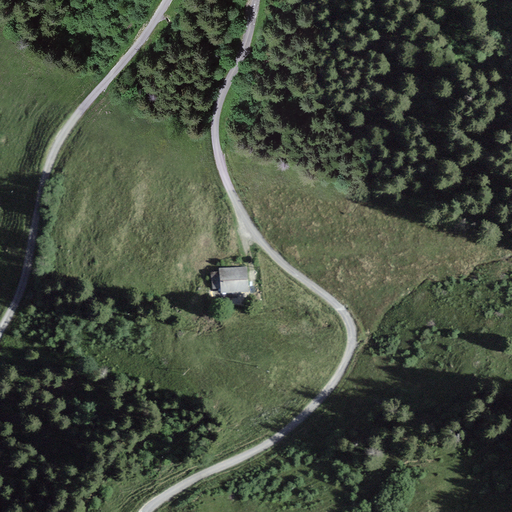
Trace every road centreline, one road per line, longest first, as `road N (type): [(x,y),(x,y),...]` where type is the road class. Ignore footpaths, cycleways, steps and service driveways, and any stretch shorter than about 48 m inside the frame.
road 1 (track): [(145,511),(283,433),(339,375),(351,345),(344,313),(260,239),(222,170),(215,116),(255,0)]
road 2 (track): [(155,0),(58,131),(0,301)]
